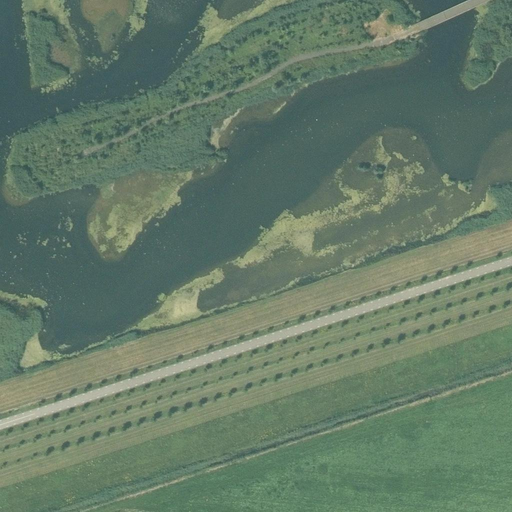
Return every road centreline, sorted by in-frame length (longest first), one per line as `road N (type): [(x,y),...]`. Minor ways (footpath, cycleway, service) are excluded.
road 1 (unclassified): [(0,424),(511,260)]
road 2 (unclassified): [(78,155),(178,109),(250,87),(304,56),(394,37),(479,0)]
